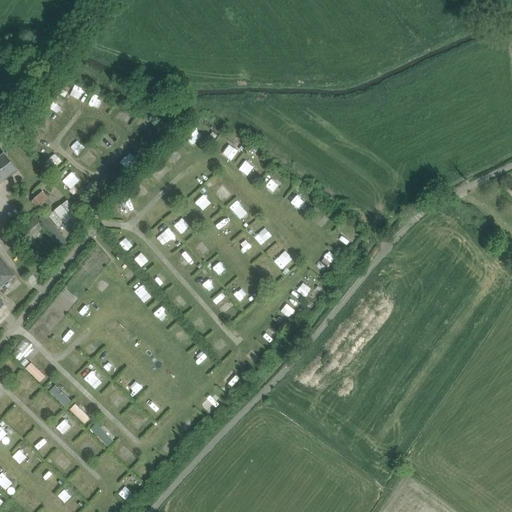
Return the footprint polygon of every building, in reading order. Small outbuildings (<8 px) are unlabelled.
[(73,87),(81,91),(86,80),(78,76),(73,87)] [(95,87),(92,97),(100,100),(103,89),(95,87)] [(108,95),(105,101),(111,104),(114,97),(108,95)] [(120,107),(129,112),(133,104),(124,100),(120,107)] [(144,107),(139,117),(149,122),(153,112),(144,107)] [(41,122),(48,124),(51,114),(44,112),(41,122)] [(89,120),(96,126),(103,118),(96,112),(89,120)] [(186,128),(195,135),(204,125),(195,118),(186,128)] [(106,138),(112,132),(106,125),(99,132),(106,138)] [(69,141),(76,148),(85,138),(79,132),(69,141)] [(231,134),(224,144),(233,151),(240,140),(231,134)] [(83,149),(90,156),(97,149),(90,142),(83,149)] [(124,154),(134,160),(140,151),(130,145),(124,154)] [(154,166),(159,170),(170,156),(160,149),(154,157),(158,160),(154,166)] [(247,150),(241,159),(253,168),(259,159),(247,150)] [(0,183),(17,170),(4,153),(0,156),(0,183)] [(68,180),(75,174),(69,167),(62,173),(68,180)] [(273,182),(281,173),(274,167),(266,175),(273,182)] [(141,175),(147,185),(154,180),(148,171),(141,175)] [(224,190),(232,183),(225,175),(217,183),(224,190)] [(291,191),(303,201),(311,193),(298,182),(291,191)] [(124,205),(132,197),(124,190),(117,198),(124,205)] [(49,198),(42,191),(31,201),(38,208),(40,207),(43,211),(47,207),(44,203),(49,198)] [(49,216),(58,227),(77,212),(67,200),(49,216)] [(322,202),(316,209),(323,216),(330,209),(322,202)] [(182,212),(178,214),(183,223),(187,220),(182,212)] [(62,246),(67,242),(44,214),(39,219),(62,246)] [(25,240),(41,227),(34,218),(18,232),(25,240)] [(264,218),(257,226),(269,237),(277,230),(264,218)] [(169,220),(159,227),(165,236),(175,229),(169,220)] [(336,232),(345,238),(352,228),(344,222),(336,232)] [(247,230),(240,235),(249,247),(256,241),(247,230)] [(134,244),(136,250),(145,246),(142,240),(134,244)] [(284,243),(277,251),(285,259),(293,251),(284,243)] [(327,262),(337,250),(329,243),(319,255),(327,262)] [(185,257),(193,251),(187,244),(179,250),(185,257)] [(264,266),(272,258),(265,252),(257,259),(264,266)] [(127,267),(133,263),(128,254),(121,258),(127,267)] [(226,254),(218,261),(225,269),(233,262),(226,254)] [(0,257),(0,287),(15,275),(0,257)] [(155,270),(164,263),(160,259),(152,265),(155,270)] [(103,283),(110,276),(103,268),(96,276),(103,283)] [(213,268),(204,276),(212,284),(221,276),(213,268)] [(239,279),(246,288),(254,281),(247,272),(239,279)] [(33,274),(26,279),(32,286),(38,281),(33,274)] [(303,277),(300,281),(308,286),(311,282),(303,277)] [(147,279),(139,286),(146,293),(154,286),(147,279)] [(226,304),(236,294),(229,286),(219,296),(226,304)] [(293,287),(287,296),(298,303),(304,294),(293,287)] [(181,289),(176,291),(179,299),(184,297),(181,289)] [(85,307),(92,300),(84,292),(77,298),(85,307)] [(161,299),(155,304),(162,311),(168,306),(161,299)] [(196,317),(205,311),(199,303),(190,309),(196,317)] [(170,317),(178,311),(175,307),(167,313),(170,317)] [(56,324),(64,331),(71,322),(63,316),(56,324)] [(272,334),(280,327),(273,319),(265,326),(272,334)] [(179,332),(184,337),(194,329),(189,323),(179,332)] [(221,338),(215,329),(210,332),(216,341),(221,338)] [(87,340),(93,347),(100,340),(94,334),(87,340)] [(201,340),(194,345),(201,352),(207,347),(201,340)] [(254,340),(244,349),(252,357),(261,348),(254,340)] [(110,362),(117,355),(111,349),(104,356),(110,362)] [(27,358),(42,372),(48,366),(33,351),(27,358)] [(6,364),(14,358),(11,354),(3,359),(6,364)] [(94,376),(102,367),(94,360),(86,369),(94,376)] [(235,377),(242,368),(233,361),(226,370),(235,377)] [(22,368),(19,373),(26,377),(29,372),(22,368)] [(132,383),(139,376),(133,370),(126,376),(132,383)] [(55,383),(61,389),(70,380),(63,374),(55,383)] [(117,395),(123,389),(116,381),(110,387),(117,395)] [(212,403),(220,395),(212,387),(204,394),(212,403)] [(146,397),(153,405),(160,398),(153,390),(146,397)] [(54,391),(47,398),(55,405),(61,398),(54,391)] [(79,401),(76,405),(84,410),(86,406),(79,401)] [(136,416),(142,410),(135,402),(128,408),(136,416)] [(60,415),(68,422),(74,416),(66,409),(60,415)] [(192,409),(185,416),(192,423),(199,417),(192,409)] [(0,430),(8,436),(14,430),(11,428),(15,423),(9,418),(7,421),(1,416),(0,418),(0,430)] [(90,442),(96,436),(90,429),(83,435),(90,442)] [(126,451),(133,444),(125,436),(118,442),(126,451)] [(14,445),(20,454),(29,449),(23,439),(14,445)] [(61,444),(55,451),(67,461),(73,455),(61,444)] [(111,451),(105,458),(115,468),(122,462),(111,451)] [(150,472),(154,463),(145,459),(141,468),(150,472)] [(0,462),(0,473),(4,477),(10,471),(1,461),(0,462)] [(130,467),(123,473),(133,485),(140,478),(130,467)] [(20,480),(16,490),(25,493),(29,483),(20,480)] [(67,494),(74,489),(66,480),(60,486),(67,494)] [(105,504),(111,510),(121,500),(114,494),(105,504)] [(47,511),(56,511),(57,511),(53,503),(45,507),(47,511)]
